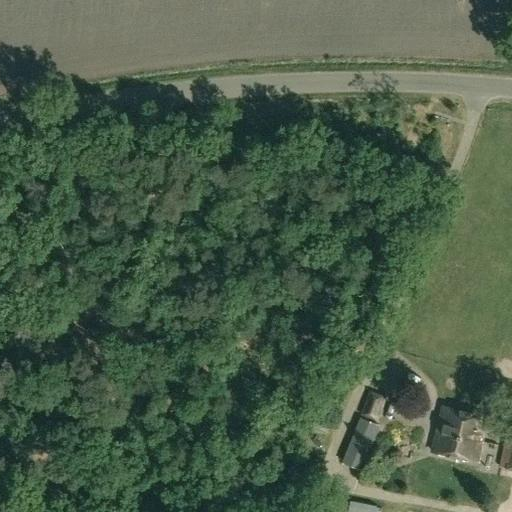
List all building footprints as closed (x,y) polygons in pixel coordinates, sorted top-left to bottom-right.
[(380,422),(389,398),(370,391),(361,415),(380,422)] [(402,424),(408,404),(395,401),(389,420),(402,424)] [(490,416),(445,405),(434,450),(479,461),(490,416)] [(363,471),(382,426),(362,418),(343,463),(363,471)] [(511,468),(511,427),(510,427),(502,466),(511,468)] [(315,485),(321,461),(293,453),(286,477),(315,485)]
